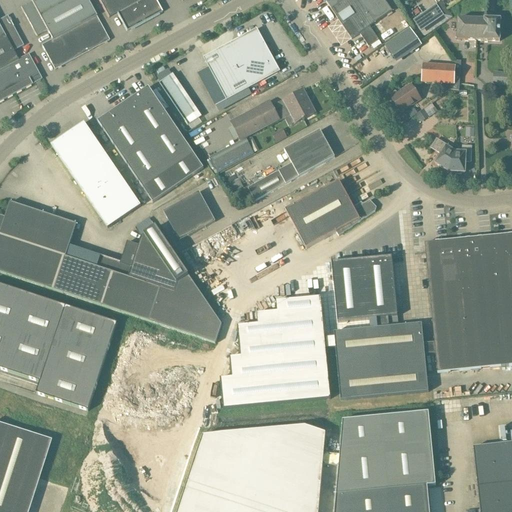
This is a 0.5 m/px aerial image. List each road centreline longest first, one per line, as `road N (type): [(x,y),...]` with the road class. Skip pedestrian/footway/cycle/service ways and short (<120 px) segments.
road 1 (unclassified): [(511,196),(472,202),(411,179),(285,0)]
road 2 (unclassified): [(0,155),(46,112),(252,0)]
